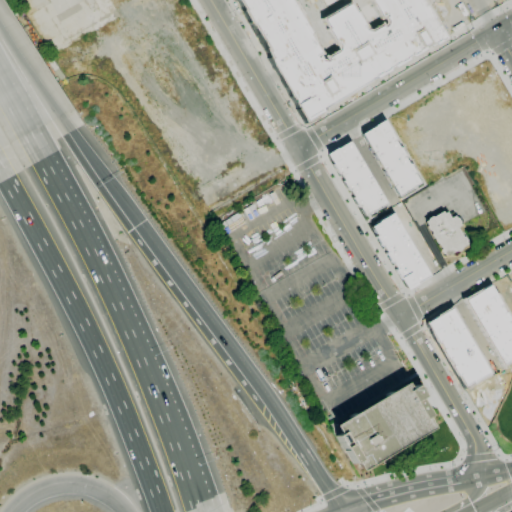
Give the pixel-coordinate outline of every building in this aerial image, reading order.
[(423,0),(443,35),(304,118),(233,0),(423,0)] [(360,134),(398,196),(420,183),(383,120),(360,134)] [(327,154),(364,216),(384,204),(347,142),(327,154)] [(367,222),(389,208),(429,275),(407,288),(367,222)] [(458,223),(459,226),(461,225),(464,231),(462,232),(468,242),(466,243),(466,244),(461,248),(460,250),(457,251),(455,251),(448,255),(446,254),(444,256),(443,254),(442,254),(440,251),(440,249),(437,244),(435,243),(434,240),(434,238),(432,238),(430,235),(431,233),(430,231),(428,230),(426,227),(426,225),(424,222),(426,220),(428,218),(430,217),(432,217),(442,212),(443,214),(446,212),(449,218),(454,216),(455,218),(457,218),(459,222),(458,223)] [(468,300),(490,288),(494,294),(499,303),(504,312),(508,319),(511,327),(511,364),(505,368),(468,300)] [(430,322),(452,309),(491,376),(469,389),(463,378),(460,373),(454,363),(449,355),(444,346),(438,336),(434,328),(430,322)] [(333,426),(405,383),(409,390),(415,385),(422,396),(418,398),(429,415),(425,417),(432,428),(361,471),(355,462),(353,463),(344,448),(343,449),(335,436),(338,434),(333,426)]
